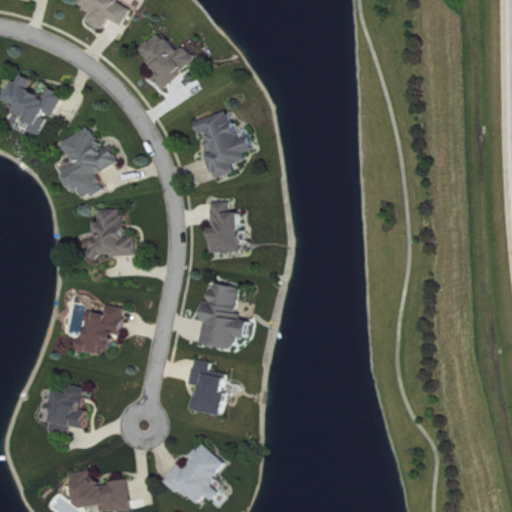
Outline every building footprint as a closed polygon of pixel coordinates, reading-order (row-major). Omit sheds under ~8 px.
[(131,28),(141,11),(127,4),(128,0),(88,0),(86,5),(100,13),(94,23),(111,32),(118,20),(131,28)] [(168,75),(162,80),(172,91),(205,63),(192,48),(185,54),(168,34),(148,51),(168,75)] [(73,97),(57,89),(52,98),(37,90),(41,81),(29,76),(26,84),(20,81),(10,102),(23,108),(21,114),(40,123),(36,131),(47,137),(56,118),(61,121),(73,97)] [(205,123),(208,136),(213,135),(219,155),(215,156),(222,181),(243,175),(241,167),(255,162),(253,154),(262,152),(258,139),(246,142),(238,113),(205,123)] [(129,164),(120,149),(112,153),(99,128),(71,144),(83,165),(71,171),(89,204),(114,190),(106,176),(129,164)] [(221,255),(252,254),(251,215),(238,215),(238,204),(221,204),(221,255)] [(145,256),(145,238),(134,238),(133,210),(108,212),(109,224),(103,224),(104,241),(91,242),(92,259),(145,256)] [(249,289),(219,284),(209,346),(246,352),(248,339),(257,340),(260,323),(244,321),(249,289)] [(87,353),(110,356),(110,351),(120,352),(121,339),(130,340),(134,310),(115,307),(114,315),(97,313),(94,340),(89,339),(87,353)] [(232,417),(236,396),(233,395),(235,380),(218,377),(220,364),(204,362),(200,387),(208,388),(203,412),(232,417)] [(93,431),(97,411),(94,410),(97,389),(77,386),(76,395),(62,392),(60,406),(63,407),(59,434),(75,436),(76,428),(93,431)] [(188,464),(174,480),(204,508),(213,497),(220,503),(228,494),(218,485),(235,466),(212,446),(192,468),(188,464)] [(80,475),(86,511),(109,507),(109,511),(133,511),(141,511),(137,482),(112,486),(111,478),(101,480),(100,472),(80,475)]
